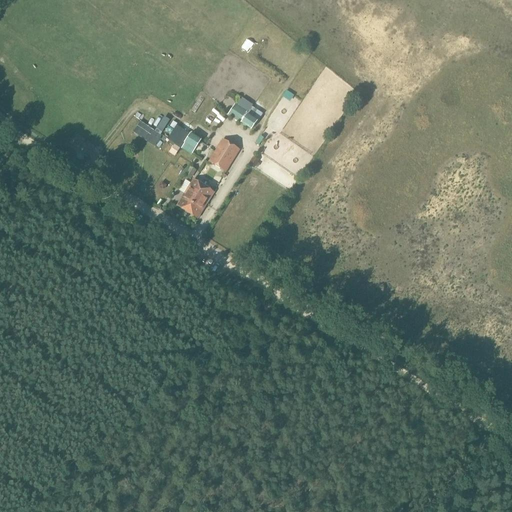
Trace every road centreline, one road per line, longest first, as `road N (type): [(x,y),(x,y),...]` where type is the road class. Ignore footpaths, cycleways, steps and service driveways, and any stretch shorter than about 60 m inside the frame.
road 1 (unclassified): [(15,132),(511,442)]
road 2 (unknown): [(488,427),(403,511)]
